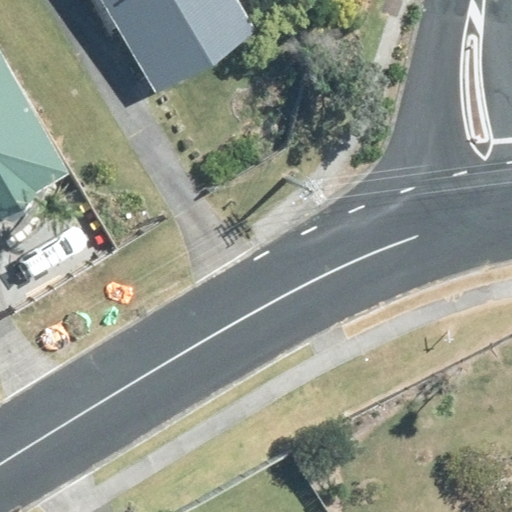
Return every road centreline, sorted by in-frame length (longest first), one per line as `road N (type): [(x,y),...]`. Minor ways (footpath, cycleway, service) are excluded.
road 1 (residential): [(497,209),(372,249),(0,460)]
road 2 (residential): [(497,209),(469,64),(478,0)]
